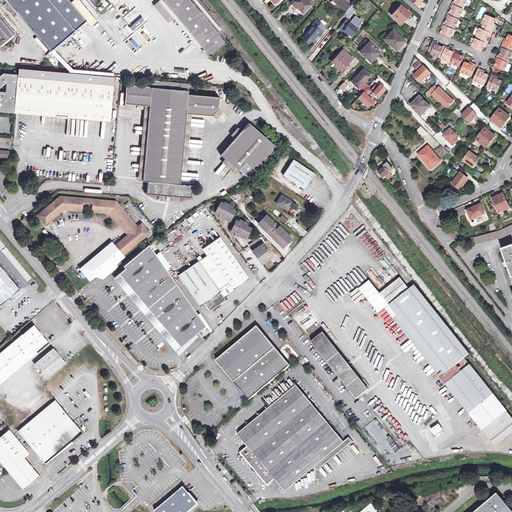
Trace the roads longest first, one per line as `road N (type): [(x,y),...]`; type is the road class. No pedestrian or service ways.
road 1 (tertiary): [(375,132),(316,235),(184,370)]
road 2 (unclassified): [(375,132),(340,108),(255,0)]
road 3 (unclassified): [(424,210),(439,241),(511,327)]
road 4 (tertiary): [(0,218),(87,326)]
road 5 (unclassified): [(117,435),(21,511)]
